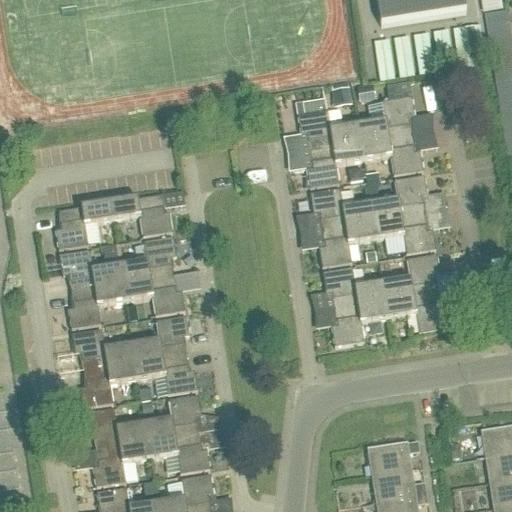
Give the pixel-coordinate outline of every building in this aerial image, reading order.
[(375,0),(380,31),(466,18),(462,0),(375,0)] [(492,70),(493,73),(506,162),(511,161),(511,55),(506,16),(485,19),(492,70)] [(480,28),(372,44),(378,84),(486,67),(480,28)] [(370,129),(358,130),(361,149),(412,141),(409,123),(415,122),(412,103),(382,107),(382,109),(367,112),(370,129)] [(305,109),(307,119),(326,116),(324,106),(305,109)] [(360,149),(358,130),(331,135),(328,116),(326,116),(307,119),(298,120),(301,140),(307,139),(310,157),(360,149)] [(412,141),(361,149),(364,167),(391,162),(394,181),(424,177),(421,157),(415,158),(412,141)] [(336,171),(364,167),(360,149),(310,157),(312,174),(307,175),(310,195),(339,190),(336,171)] [(373,228),(424,220),(421,202),(427,201),(424,182),(395,186),(398,205),(370,210),(373,228)] [(340,195),(310,199),(314,219),(319,218),(322,236),(373,228),(370,210),(353,212),(351,197),(341,198),(340,195)] [(109,208),(113,228),(140,223),(143,243),(173,238),(169,218),(164,219),(161,201),(138,204),(138,203),(109,208)] [(61,235),(55,236),(59,256),(88,251),(101,249),(98,230),(113,228),(109,208),(81,212),(81,213),(59,217),(61,235)] [(373,228),(376,246),(403,241),(406,261),(436,256),(433,236),(427,237),(424,220),(373,228)] [(349,250),(376,246),(373,228),(322,236),(325,253),(319,254),(322,274),(352,269),(349,250)] [(122,289),(173,281),(171,264),(176,263),(173,243),(144,247),(147,267),(119,271),(122,289)] [(122,289),(119,271),(92,275),(89,256),(59,261),(62,280),(68,280),(71,297),(122,289)] [(410,284),(383,289),(386,307),(437,299),(434,281),(440,280),(437,261),(407,265),(410,284)] [(386,307),(383,289),(356,293),(352,274),(323,278),(326,298),(332,297),(335,315),(386,307)] [(122,289),(125,307),(152,303),(155,322),(185,317),(182,297),(176,298),(173,281),(122,289)] [(98,311),(125,307),(122,289),(71,297),(74,314),(68,315),(71,335),(101,330),(98,311)] [(386,307),(388,325),(416,320),(419,340),(420,340),(448,335),(445,315),(439,316),(437,299),(386,307)] [(361,329),(388,325),(386,307),(335,315),(337,332),(331,333),(334,353),(364,348),(361,329)] [(134,368),(186,360),(183,343),(189,342),(186,322),(156,327),(159,346),(132,350),(134,368)] [(134,368),(132,350),(104,354),(101,335),(72,340),(75,360),(81,359),(83,376),(134,368)] [(134,368),(137,386),(165,382),(167,401),(197,396),(194,377),(188,377),(186,360),(134,368)] [(110,390),(137,386),(134,368),(83,376),(86,393),(80,394),(83,414),(113,410),(110,390)] [(147,447),(198,439),(195,422),(201,421),(198,401),(168,406),(171,425),(144,429),(147,447)] [(147,447),(144,429),(117,434),(114,414),(84,419),(87,439),(93,438),(96,455),(147,447)] [(486,464),(511,459),(511,432),(481,438),(486,464)] [(147,447),(150,465),(177,461),(180,480),(210,476),(206,456),(201,457),(198,439),(147,447)] [(122,470),(150,465),(147,447),(96,455),(98,473),(92,473),(96,493),(125,489),(122,470)] [(372,482),(411,476),(408,460),(420,458),(418,448),(407,450),(407,449),(368,455),(372,482)] [(490,490),(511,486),(511,459),(486,464),(490,490)] [(376,508),(426,500),(425,489),(413,491),(411,476),(372,482),(376,508)] [(156,511),(209,511),(207,501),(213,500),(210,480),(181,485),(184,504),(156,508),(156,511)] [(449,506),(459,505),(456,485),(446,486),(449,506)] [(493,511),(511,511),(511,486),(490,490),(493,511)] [(156,511),(156,508),(133,511),(128,511),(126,494),(96,498),(98,511),(156,511)] [(376,511),(416,511),(428,510),(426,500),(376,508),(376,511)]
